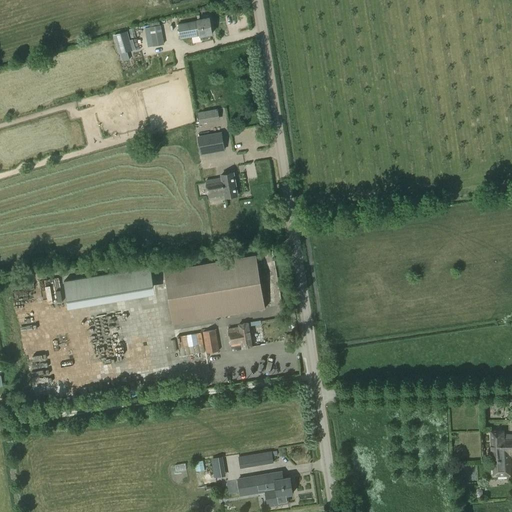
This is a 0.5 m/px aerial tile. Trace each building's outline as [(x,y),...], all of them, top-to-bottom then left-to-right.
[(197,21),(174,25),(175,31),(179,30),(180,40),(199,37),(200,38),(212,35),(209,17),(197,19),(197,21)] [(160,26),(150,28),(153,47),(163,45),(160,26)] [(132,50),(127,32),(114,35),(119,54),(132,50)] [(213,119),(211,110),(198,113),(200,121),(213,119)] [(225,149),(222,133),(198,137),(201,154),(225,149)] [(237,196),(233,173),(221,175),(222,178),(206,181),(209,198),(225,195),(225,198),(237,196)] [(256,255),(164,271),(173,324),(265,308),(256,255)] [(72,306),(159,292),(155,264),(67,278),(72,306)] [(239,327),(228,329),(232,348),(242,347),(243,349),(252,347),(248,323),(239,325),(239,327)] [(220,351),(216,330),(203,332),(207,353),(220,351)] [(504,431),(491,431),(491,460),(492,460),(492,475),(509,475),(509,457),(511,457),(511,434),(504,434),(504,431)] [(274,462),(273,456),(279,455),(278,451),(273,452),(266,453),(267,463),(274,462)] [(214,476),(226,475),(224,455),(212,456),(214,476)] [(255,466),(253,455),(240,457),(242,468),(255,466)] [(274,473),(239,479),(241,494),(271,490),(273,505),(287,503),(286,495),(293,494),(292,490),(294,490),(293,481),(290,481),(290,477),(282,479),(281,475),(275,476),(274,473)]
